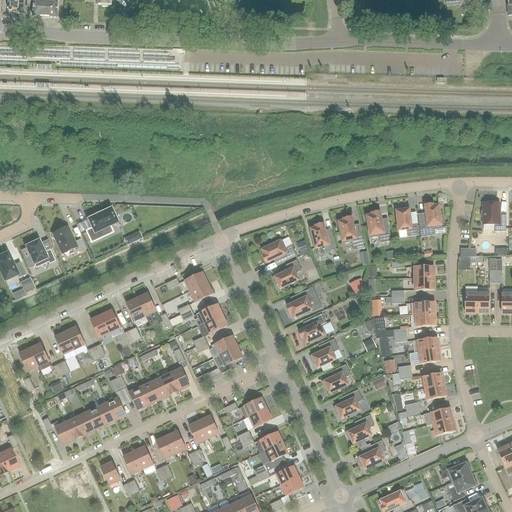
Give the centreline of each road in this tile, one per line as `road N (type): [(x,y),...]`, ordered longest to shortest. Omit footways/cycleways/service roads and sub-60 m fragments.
road 1 (unclassified): [(339,41),(67,35),(0,24)]
road 2 (residential): [(277,366),(0,498)]
road 3 (residential): [(460,185),(357,196),(219,240)]
road 4 (residential): [(219,240),(0,341)]
road 5 (unclassified): [(499,46),(339,41)]
road 6 (residential): [(340,497),(474,438)]
road 7 (residential): [(460,185),(455,331)]
road 8 (residential): [(277,366),(340,497)]
road 9 (residential): [(219,240),(277,366)]
